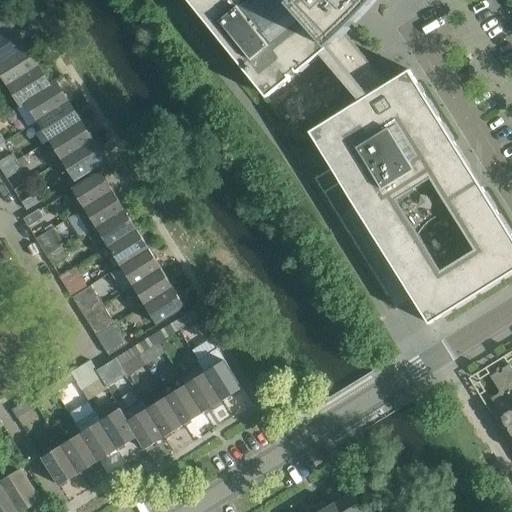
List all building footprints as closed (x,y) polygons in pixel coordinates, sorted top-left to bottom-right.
[(188,0),(267,97),(268,96),(291,78),(289,75),(295,70),(297,73),(320,54),(332,67),(348,87),(352,92),(360,101),(310,132),(312,135),(332,167),(333,168),(413,297),(429,324),(443,315),(511,272),(511,234),(485,192),(453,140),(418,84),(410,70),(388,83),(344,32),(368,8),(374,0),(188,0)] [(0,36),(13,28),(1,8),(0,8),(0,36)] [(0,36),(0,63),(25,48),(13,28),(0,36)] [(0,90),(10,84),(37,67),(25,48),(0,63),(0,90)] [(28,101),(49,86),(37,67),(10,84),(22,104),(28,101)] [(28,101),(40,120),(67,102),(55,82),(49,86),(28,101)] [(52,139),(79,122),(67,102),(40,120),(52,139)] [(52,139),(64,158),(91,141),(79,122),(52,139)] [(68,184),(104,161),(91,141),(64,158),(55,164),(68,184)] [(0,160),(0,168),(1,171),(17,161),(12,153),(0,160)] [(21,169),(17,161),(1,171),(6,178),(21,169)] [(72,188),(85,208),(112,191),(100,171),(72,188)] [(112,191),(85,208),(77,213),(89,232),(97,227),(124,210),(112,191)] [(36,192),(21,202),(26,210),(41,200),(36,192)] [(39,209),(29,215),(23,218),(28,226),(44,217),(39,209)] [(136,230),(124,210),(97,227),(109,247),(136,230)] [(53,227),(36,238),(48,258),(63,249),(58,241),(61,239),(53,227)] [(99,253),(111,272),(149,249),(136,230),(109,247),(99,253)] [(68,256),(63,249),(48,258),(53,265),(68,256)] [(126,290),(161,268),(149,249),(111,272),(123,292),(126,290)] [(60,277),(72,297),(87,287),(75,268),(60,277)] [(138,309),(145,305),(173,288),(161,268),(126,290),(138,309)] [(72,297),(84,316),(103,304),(91,285),(87,287),(72,297)] [(157,325),(185,308),(173,288),(145,305),(157,325)] [(84,316),(96,335),(115,324),(103,304),(84,316)] [(193,310),(173,322),(178,330),(198,318),(193,310)] [(115,324),(96,335),(109,355),(127,344),(115,324)] [(169,325),(154,334),(159,342),(174,332),(169,325)] [(154,334),(138,344),(143,351),(159,342),(154,334)] [(127,375),(146,363),(135,346),(116,357),(127,375)] [(217,349),(198,361),(201,366),(205,372),(222,400),(242,387),(222,357),(217,349)] [(116,357),(96,370),(101,378),(107,387),(127,375),(116,357)] [(101,378),(96,370),(90,360),(71,372),(82,391),(101,378)] [(490,412),(491,413),(511,447),(511,367),(509,363),(490,375),(499,390),(499,393),(491,398),(497,407),(490,412)] [(182,378),(185,384),(203,412),(222,400),(205,372),(201,366),(182,378)] [(66,375),(51,385),(56,392),(71,383),(66,375)] [(166,397),(183,424),(203,412),(185,384),(166,397)] [(51,385),(35,394),(40,402),(56,392),(51,385)] [(166,397),(147,408),(164,436),(183,424),(166,397)] [(38,416),(27,400),(12,409),(22,426),(38,416)] [(112,414),(100,421),(117,449),(136,437),(123,414),(116,402),(108,408),(112,414)] [(143,402),(123,414),(136,437),(144,449),(164,436),(147,408),(143,402)] [(95,412),(75,424),(81,433),(98,461),(117,449),(100,421),(95,412)] [(98,461),(81,433),(61,445),(79,473),(98,461)] [(79,473),(61,445),(42,458),(59,485),(79,473)] [(2,483),(19,511),(39,498),(22,471),(2,483)] [(0,484),(0,511),(16,511),(19,511),(2,483),(0,484)] [(336,493),(330,497),(334,504),(339,511),(363,511),(352,493),(341,500),(336,493)] [(317,511),(339,511),(334,504),(324,510),(320,503),(314,506),(317,511)]
